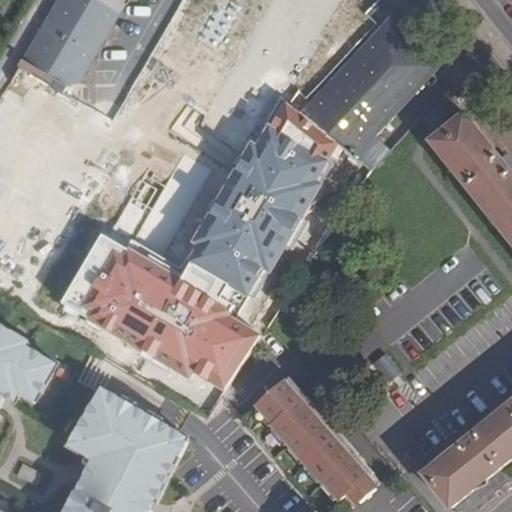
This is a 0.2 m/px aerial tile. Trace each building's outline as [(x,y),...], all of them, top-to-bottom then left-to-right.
[(68,316),(69,316),(168,147),(67,88),(118,0),(60,0),(0,104),(0,275),(42,300),(68,316)] [(118,0),(67,88),(168,147),(172,139),(87,89),(80,85),(130,0),(118,0)] [(302,116),(309,123),(401,22),(394,15),(302,116)] [(223,396),(372,172),(390,153),(375,139),(442,67),(401,22),(309,123),(302,116),(299,114),(255,167),(259,181),(288,204),(234,286),(230,284),(175,369),(210,392),(201,405),(213,413),(223,396)] [(426,475),(453,509),(502,469),(511,460),(511,172),(503,160),(467,116),(434,142),(511,240),(511,405),(464,445),(426,475)] [(511,162),(507,157),(503,160),(511,172),(511,162)] [(42,300),(37,309),(32,318),(58,333),(64,324),(68,316),(42,300)] [(0,511),(158,511),(198,434),(107,388),(77,446),(97,457),(99,453),(109,459),(106,466),(100,464),(86,491),(85,491),(73,511),(9,511),(0,507),(0,415),(11,393),(24,400),(28,391),(43,398),(63,360),(32,345),(32,343),(14,334),(15,331),(0,323),(0,511)] [(388,383),(399,371),(384,357),(373,370),(388,383)] [(308,398),(292,380),(261,408),(277,426),(276,427),(326,484),(327,483),(343,502),(344,501),(350,508),(356,503),(357,504),(360,502),(362,505),(378,491),(373,485),(379,480),(374,475),(375,474),(358,456),(359,455),(309,397),(308,398)] [(470,427),(458,437),(464,445),(476,434),(470,427)]
